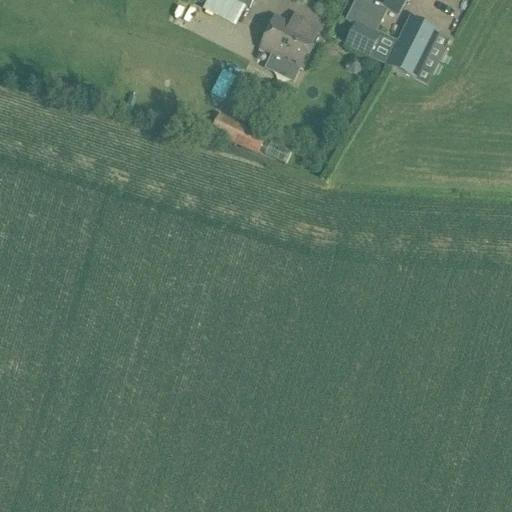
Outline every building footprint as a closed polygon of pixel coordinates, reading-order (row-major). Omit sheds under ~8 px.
[(190,0),(206,7),(205,9),(236,23),(244,7),(252,11),(256,0),(190,0)] [(356,27),(346,47),(386,68),(386,69),(416,84),(416,83),(426,88),(450,40),(410,20),(396,48),(373,36),(385,11),(398,18),(407,0),(371,0),(370,2),(365,0),(358,0),(347,23),(356,27)] [(303,71),(317,40),(315,40),(321,27),(295,15),(290,28),(274,20),(260,51),(273,57),(266,69),(293,83),(300,69),(303,71)] [(354,75),(360,72),(363,66),(361,59),(355,56),(348,59),(345,65),(347,72),(354,75)] [(220,115),(210,135),(257,158),(267,138),(220,115)]
